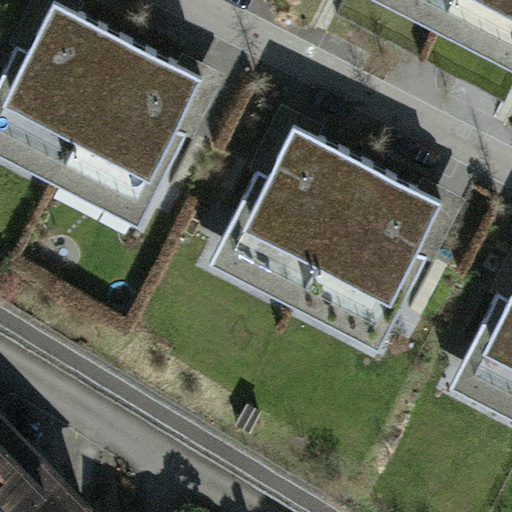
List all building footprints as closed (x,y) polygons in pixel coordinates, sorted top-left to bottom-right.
[(207,73),(65,0),(52,0),(28,48),(19,44),(0,80),(0,149),(142,223),(188,133),(178,128),(207,73)] [(511,0),(379,0),(511,68),(511,0)] [(447,199),(295,121),(268,175),(259,170),(212,262),(381,349),(428,260),(418,255),(447,199)] [(511,296),(509,301),(501,297),(453,388),(511,418),(511,296)] [(0,511),(75,511),(0,427),(0,511)]
